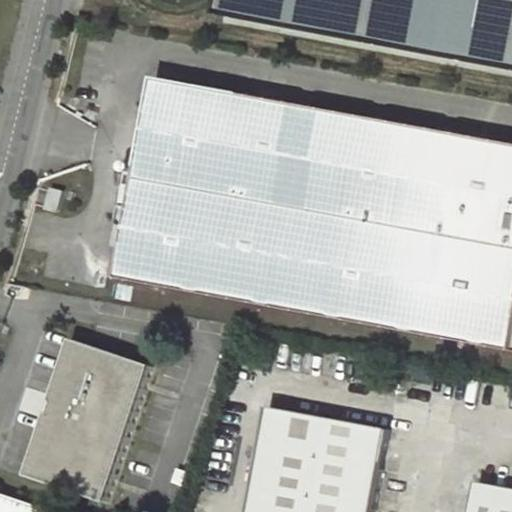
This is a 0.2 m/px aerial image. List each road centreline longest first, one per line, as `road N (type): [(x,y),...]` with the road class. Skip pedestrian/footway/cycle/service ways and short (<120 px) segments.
road 1 (unknown): [(511,113),(158,58),(136,61),(92,145),(9,139)]
road 2 (unknown): [(0,300),(30,312),(159,328),(195,343),(205,380),(175,510)]
road 3 (unknown): [(479,429),(287,385),(265,411),(246,511)]
road 4 (unknown): [(511,72),(187,0)]
